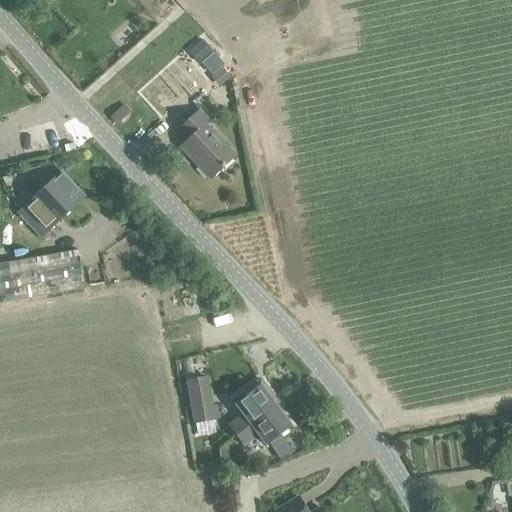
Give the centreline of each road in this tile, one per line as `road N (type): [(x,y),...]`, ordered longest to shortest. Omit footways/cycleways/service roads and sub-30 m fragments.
road 1 (unclassified): [(416,511),(347,402),(0,14)]
road 2 (track): [(370,437),(511,408)]
